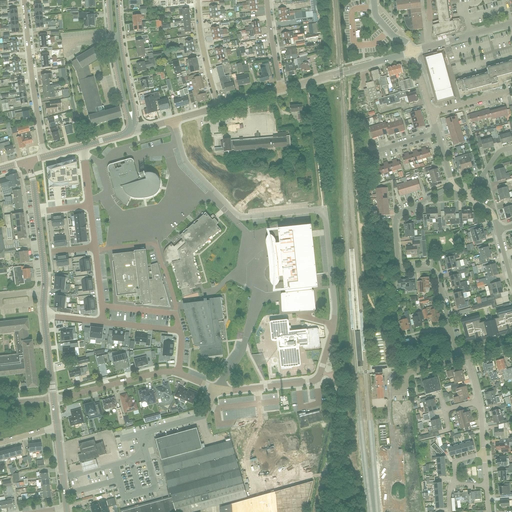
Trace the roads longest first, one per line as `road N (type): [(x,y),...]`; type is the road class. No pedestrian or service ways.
road 1 (residential): [(215,389),(313,380),(334,313),(323,214),(234,214)]
road 2 (residential): [(450,329),(436,271),(401,269),(395,220),(452,185)]
road 3 (residential): [(215,389),(244,345),(255,304),(248,238),(234,214)]
road 4 (residential): [(44,156),(23,0)]
road 5 (unclassified): [(280,89),(412,51)]
road 6 (residential): [(53,398),(179,374)]
road 7 (track): [(393,389),(385,511)]
